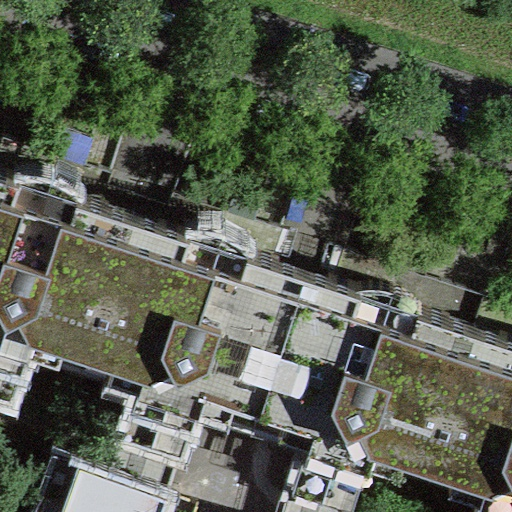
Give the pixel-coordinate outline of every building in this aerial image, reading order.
[(64,332),(89,340),(133,205),(108,196),(103,195),(112,167),(84,158),(93,130),(38,113),(29,140),(2,131),(0,137),(0,352),(21,359),(27,339),(58,349),(64,332)] [(234,388),(260,396),(304,260),(279,252),(273,250),(282,223),(255,214),(264,186),(209,168),(200,196),(172,187),(163,214),(158,213),(133,205),(89,340),(113,348),(108,365),(139,376),(121,429),(180,448),(198,395),(229,405),(234,388)] [(430,452),(483,289),(425,270),(434,242),(379,224),(370,252),(343,243),(334,270),(328,268),(304,260),(260,396),(284,404),(278,421),(309,431),(292,485),(351,504),(368,451),(399,461),(405,444),(430,452)] [(511,511),(511,298),(483,289),(430,452),(454,460),(449,477),(480,487),(473,507),(487,511),(511,511)] [(158,511),(167,488),(109,467),(79,456),(65,496),(46,488),(37,511),(158,511)]
